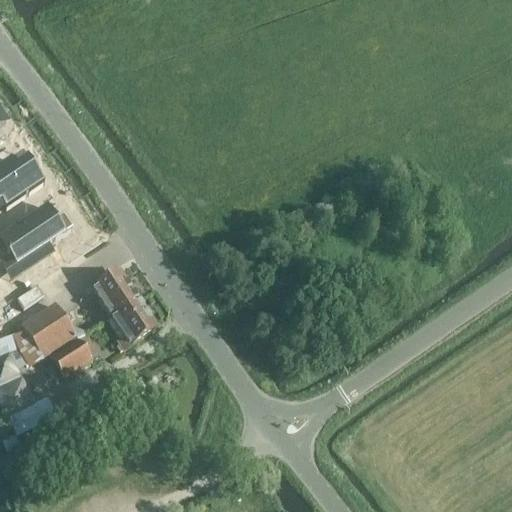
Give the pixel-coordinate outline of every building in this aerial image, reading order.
[(26,161),(0,178),(0,214),(43,187),(26,161)] [(34,202),(40,213),(69,196),(63,185),(34,202)] [(60,206),(0,241),(0,245),(14,270),(77,234),(60,206)] [(110,323),(138,304),(119,275),(90,293),(110,323)] [(0,307),(14,328),(39,312),(17,282),(0,293),(0,307)] [(115,345),(122,355),(157,332),(138,304),(110,323),(122,341),(115,345)] [(19,331),(41,365),(76,341),(54,308),(19,331)] [(77,342),(92,365),(100,359),(93,347),(95,346),(88,335),(77,342)] [(92,365),(78,344),(50,362),(64,383),(92,365)]
